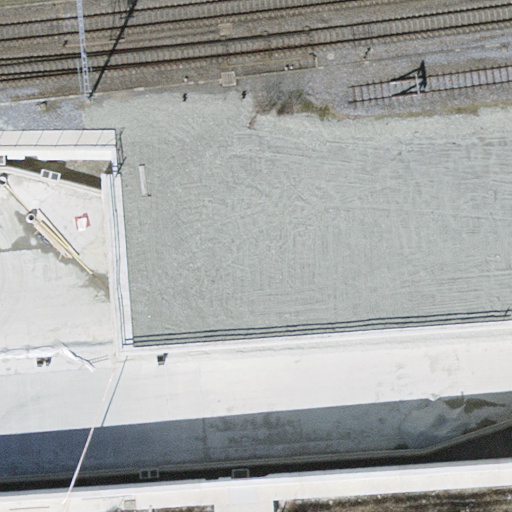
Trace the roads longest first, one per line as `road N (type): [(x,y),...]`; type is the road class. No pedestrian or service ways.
road 1 (motorway): [(0,409),(511,374)]
road 2 (motorway): [(448,229),(0,265)]
road 3 (motorway): [(448,229),(0,216)]
